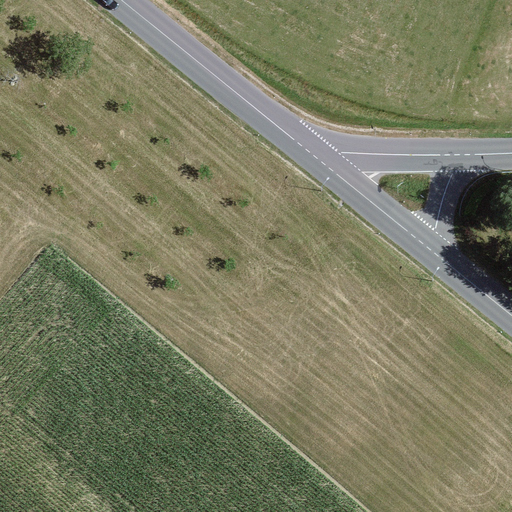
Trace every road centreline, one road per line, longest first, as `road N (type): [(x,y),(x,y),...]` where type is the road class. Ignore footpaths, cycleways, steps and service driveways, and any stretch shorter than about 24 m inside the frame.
road 1 (tertiary): [(121,0),(305,149)]
road 2 (tertiary): [(305,149),(428,252)]
road 3 (tertiary): [(305,149),(459,155)]
